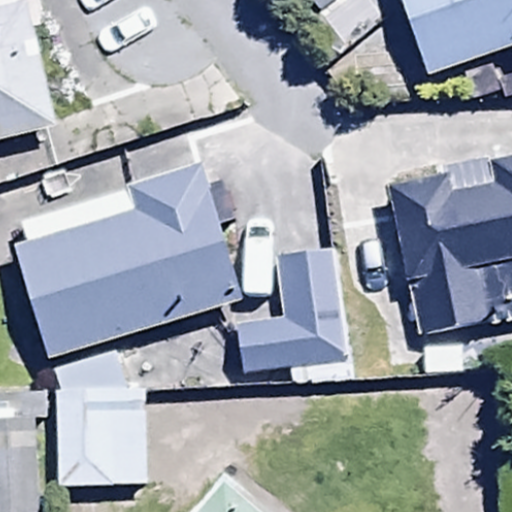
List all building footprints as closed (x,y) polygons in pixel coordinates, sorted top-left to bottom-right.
[(0,0),(0,144),(58,128),(24,3),(16,5),(14,0),(0,0)] [(404,55),(349,60),(352,95),(407,91),(404,55)] [(452,173),(387,183),(414,335),(511,319),(511,158),(490,162),(494,184),(455,190),(452,173)] [(361,162),(322,168),(335,251),(374,245),(361,162)] [(336,254),(274,261),(280,320),(234,325),(240,380),(289,375),(291,392),(350,386),(336,254)] [(142,351),(56,353),(59,452),(144,450),(142,351)] [(37,398),(0,398),(0,485),(40,484),(37,398)] [(288,511),(221,457),(176,511),(288,511)]
